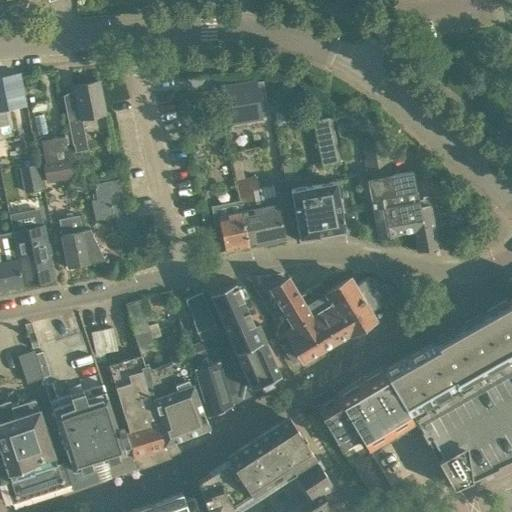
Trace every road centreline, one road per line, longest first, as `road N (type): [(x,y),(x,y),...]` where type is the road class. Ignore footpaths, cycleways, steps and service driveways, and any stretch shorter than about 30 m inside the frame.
road 1 (residential): [(0,312),(287,255),(470,271)]
road 2 (residential): [(245,29),(0,48)]
road 3 (residential): [(511,200),(360,68)]
road 4 (residential): [(360,68),(403,13),(471,0)]
road 5 (residential): [(360,68),(316,43),(245,29)]
